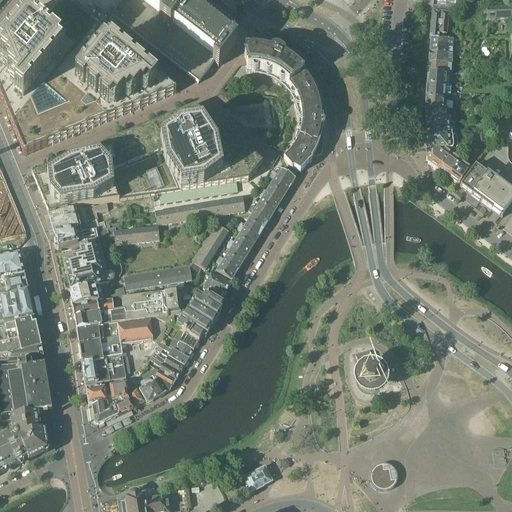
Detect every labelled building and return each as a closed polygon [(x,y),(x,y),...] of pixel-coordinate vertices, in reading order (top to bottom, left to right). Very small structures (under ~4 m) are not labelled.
[(0,0),(0,14),(11,0),(0,0)] [(38,0),(16,27),(0,46),(0,100),(24,158),(67,140),(70,138),(74,137),(132,113),(175,95),(119,48),(61,0),(38,0)] [(124,0),(118,8),(122,11),(115,20),(143,42),(146,44),(150,48),(159,56),(198,85),(214,65),(218,68),(237,44),(231,40),(233,37),(190,3),(187,6),(185,4),(180,0),(179,0),(124,0)] [(448,14),(448,7),(448,6),(433,7),(432,13),(448,14)] [(511,18),(511,8),(487,9),(487,19),(511,18)] [(448,14),(432,13),(429,41),(431,41),(453,43),(453,37),(445,37),(445,36),(446,36),(447,25),(454,25),(454,21),(448,21),(448,14)] [(431,41),(430,54),(452,55),(453,43),(431,41)] [(303,74),(297,68),(291,63),(283,59),(281,57),(280,55),(276,54),(275,54),(272,54),(271,57),(261,54),(263,52),(253,51),(245,51),(246,58),(244,59),(246,65),(247,72),(251,72),(255,75),(260,76),(267,78),(276,82),(280,85),(286,90),(290,96),(292,98),(293,101),(294,104),(295,107),(296,109),(297,112),(298,119),(298,125),(297,130),(295,137),(292,144),(290,148),(286,153),(286,158),(283,160),(292,171),(293,170),(300,174),(303,171),(308,165),(310,164),(311,162),(311,160),(313,158),(315,158),(317,158),(319,157),(321,156),(322,154),(323,151),(322,131),(322,130),(323,128),(323,126),(322,124),(322,116),(321,108),(319,100),(316,92),(316,90),(315,88),(313,87),(309,80),(303,74)] [(452,55),(430,54),(429,54),(429,62),(429,64),(452,66),(453,55),(452,55)] [(451,76),(452,66),(429,64),(429,66),(428,66),(427,75),(446,76),(451,76)] [(446,76),(427,75),(427,86),(445,87),(446,76)] [(445,87),(427,86),(426,100),(452,103),(454,103),(454,100),(452,100),(453,97),(450,97),(451,88),(445,87)] [(426,100),(425,111),(452,111),(452,103),(426,100)] [(193,109),(31,176),(48,216),(55,214),(66,211),(77,208),(153,197),(159,196),(236,184),(247,182),(260,165),(254,160),(248,156),(193,109)] [(452,111),(425,111),(426,124),(453,124),(452,111)] [(454,137),(453,124),(426,124),(427,137),(454,137)] [(492,146),(490,133),(483,134),(479,135),(481,144),(487,143),(488,146),(492,146)] [(454,137),(427,137),(426,138),(425,140),(424,140),(425,145),(427,147),(427,148),(428,152),(449,152),(455,152),(457,148),(456,141),(454,137)] [(449,152),(428,152),(428,163),(433,166),(433,168),(436,170),(438,170),(439,171),(452,154),(449,152)] [(452,154),(439,171),(443,173),(443,175),(446,177),(448,177),(449,178),(461,161),(452,154)] [(461,161),(449,178),(452,181),(453,183),(456,185),(458,185),(459,185),(471,168),(461,161)] [(511,202),(511,194),(495,182),(492,179),(487,176),(488,176),(475,167),(460,188),(472,197),(473,197),(472,196),(474,194),(482,200),(480,202),(479,202),(500,217),(502,215),(503,215),(511,202)] [(271,177),(289,189),(295,180),(279,171),(276,176),(273,174),(271,177)] [(272,182),(269,188),(284,197),(289,189),(271,177),(269,180),(272,182)] [(238,194),(236,184),(159,196),(160,206),(238,194)] [(284,197),(269,188),(265,193),(262,191),(260,194),(278,206),(284,197)] [(278,206),(260,194),(258,197),(261,199),(258,205),(273,214),(278,206)] [(245,214),(242,200),(235,201),(237,215),(239,215),(239,214),(244,213),(244,214),(245,214)] [(237,215),(235,201),(228,202),(230,216),(230,215),(235,215),(237,215)] [(230,216),(228,202),(220,203),(223,217),(225,217),(224,216),(229,216),(230,216)] [(223,217),(220,203),(213,204),(215,218),(216,218),(215,218),(220,217),(221,218),(223,217)] [(215,218),(213,204),(206,206),(208,220),(210,219),(215,218),(215,219),(215,218)] [(273,214),(258,205),(254,210),(251,208),(249,211),(268,223),(273,214)] [(208,220),(206,206),(199,207),(201,221),(201,220),(206,219),(206,220),(208,220)] [(90,225),(97,223),(98,223),(96,216),(108,214),(107,207),(94,209),(94,208),(86,210),(89,222),(90,225)] [(201,221),(199,207),(191,208),(193,222),(196,222),(195,221),(200,220),(200,221),(201,221)] [(90,225),(89,222),(88,222),(84,208),(74,210),(66,212),(66,211),(55,214),(48,216),(49,220),(47,221),(50,233),(53,232),(54,236),(81,233),(96,232),(97,231),(105,231),(103,223),(98,225),(97,223),(90,225)] [(193,222),(191,208),(184,209),(186,223),(187,223),(186,222),(191,222),(193,222)] [(186,223),(184,209),(177,210),(179,224),(181,224),(181,223),(186,223)] [(179,224),(177,210),(169,211),(172,226),(172,225),(177,224),(177,225),(179,224)] [(172,226),(169,211),(162,213),(164,227),(167,226),(166,226),(171,225),(171,226),(172,226)] [(268,223),(249,211),(244,220),(245,220),(262,231),(268,223)] [(164,227),(162,213),(155,214),(155,215),(156,225),(157,228),(158,228),(157,227),(162,226),(162,227),(164,227)] [(262,231),(245,220),(243,223),(245,225),(244,227),(240,225),(238,228),(257,240),(262,231)] [(228,234),(216,227),(216,226),(216,227),(214,231),(213,231),(212,233),(224,240),(228,234)] [(129,246),(137,245),(135,231),(135,227),(134,227),(127,228),(128,232),(129,246)] [(257,240),(238,228),(237,231),(240,233),(237,239),(252,248),(257,240)] [(113,234),(116,234),(115,229),(112,230),(112,229),(110,230),(105,231),(97,231),(100,241),(105,239),(108,238),(108,241),(114,241),(113,234)] [(158,231),(158,229),(154,229),(150,230),(152,244),(154,244),(153,243),(159,243),(158,231)] [(152,244),(150,230),(143,231),(144,245),(144,244),(149,244),(152,244)] [(144,245),(143,231),(135,231),(137,245),(137,246),(139,245),(144,244),(144,245)] [(98,242),(96,232),(81,233),(54,236),(54,237),(55,242),(53,244),(54,247),(55,250),(57,251),(60,251),(83,245),(98,242)] [(129,246),(128,232),(121,233),(122,247),(124,247),(124,246),(129,246),(129,247),(130,246),(129,246)] [(122,247),(121,233),(116,234),(113,234),(114,241),(115,247),(115,248),(115,247),(120,247),(120,248),(122,247)] [(224,240),(212,233),(211,235),(212,235),(209,239),(208,239),(220,247),(224,240)] [(220,247),(208,239),(209,240),(206,244),(205,244),(204,245),(217,253),(220,247)] [(252,248),(237,239),(233,244),(230,242),(228,245),(246,257),(252,248)] [(109,272),(108,272),(108,271),(106,271),(104,261),(105,261),(104,261),(103,257),(102,252),(101,249),(100,245),(94,247),(79,250),(80,253),(79,253),(62,257),(67,282),(64,286),(65,290),(70,292),(70,293),(99,286),(111,283),(110,282),(111,282),(112,282),(113,281),(114,280),(114,279),(115,279),(115,278),(115,277),(115,276),(114,275),(114,274),(113,274),(113,273),(112,273),(111,272),(110,272),(109,272)] [(217,253),(204,245),(203,247),(204,247),(201,252),(201,251),(201,252),(213,259),(217,253)] [(229,250),(226,256),(241,266),(246,257),(228,245),(226,248),(229,250)] [(213,259),(201,252),(200,252),(201,252),(198,257),(198,256),(197,258),(209,265),(213,259)] [(0,280),(23,276),(19,256),(0,258),(0,280)] [(219,259),(217,262),(236,274),(241,266),(226,256),(223,261),(219,259)] [(209,265),(197,258),(196,260),(193,264),(193,265),(200,269),(205,272),(207,269),(209,265)] [(236,274),(217,262),(215,265),(219,267),(215,273),(228,282),(230,283),(236,274)] [(196,286),(200,269),(193,265),(193,266),(193,265),(191,268),(190,270),(191,283),(192,286),(196,286)] [(191,283),(190,270),(189,269),(184,270),(182,270),(184,284),(191,283)] [(184,284),(182,270),(180,270),(180,271),(175,272),(175,271),(177,285),(184,284)] [(177,285),(175,271),(174,271),(174,272),(169,273),(169,272),(167,272),(170,286),(177,285)] [(170,286),(167,272),(165,273),(160,274),(160,273),(162,288),(170,286)] [(162,288),(160,273),(160,274),(155,275),(155,274),(153,275),(155,289),(162,288)] [(224,297),(231,283),(230,283),(228,282),(211,274),(202,291),(220,299),(219,299),(221,300),(223,299),(224,298),(224,297)] [(155,289),(153,275),(151,275),(146,276),(148,290),(155,289)] [(27,291),(23,276),(0,280),(0,296),(7,296),(27,291)] [(148,290),(146,276),(145,276),(140,277),(138,277),(141,291),(148,290)] [(141,291),(138,277),(136,277),(136,278),(131,279),(131,278),(133,292),(141,291)] [(133,292),(131,278),(131,279),(124,280),(124,279),(123,279),(124,281),(121,281),(121,282),(121,284),(124,284),(125,293),(133,292)] [(103,303),(99,286),(70,293),(70,294),(72,303),(70,304),(71,308),(103,303)] [(123,311),(114,312),(84,317),(74,319),(76,332),(117,325),(149,320),(155,319),(169,327),(172,328),(174,329),(182,318),(180,317),(178,297),(190,295),(188,287),(185,288),(178,289),(177,289),(177,292),(164,294),(163,294),(156,295),(134,298),(127,299),(124,300),(121,300),(123,311)] [(123,289),(113,292),(116,301),(121,300),(124,300),(126,299),(123,289)] [(0,326),(34,320),(27,291),(7,296),(0,296),(0,326)] [(182,318),(174,329),(184,335),(194,341),(194,340),(196,337),(200,339),(203,335),(204,336),(209,328),(210,329),(220,312),(219,311),(222,306),(214,302),(210,299),(209,300),(204,298),(203,301),(198,298),(189,314),(187,313),(184,319),(182,318)] [(112,301),(103,303),(71,308),(74,319),(84,317),(114,312),(112,301)] [(166,333),(169,327),(155,319),(149,320),(153,343),(153,344),(158,347),(166,333)] [(34,320),(0,326),(0,344),(29,337),(29,336),(38,334),(36,325),(35,325),(34,320)] [(153,343),(149,320),(117,325),(120,341),(120,347),(153,343)] [(120,341),(117,325),(76,332),(78,347),(120,341)] [(194,341),(184,335),(182,339),(177,336),(176,336),(170,332),(169,334),(167,337),(173,340),(193,352),(199,343),(194,340),(194,341)] [(0,344),(0,356),(41,350),(41,349),(38,334),(29,336),(29,337),(0,344)] [(173,340),(171,345),(176,348),(174,352),(188,361),(193,352),(173,340)] [(121,352),(120,347),(120,341),(78,347),(81,364),(111,358),(112,361),(122,359),(121,356),(121,352)] [(174,352),(165,347),(160,345),(156,351),(160,354),(162,350),(163,350),(169,354),(167,358),(184,368),(188,361),(174,352)] [(0,356),(0,362),(38,360),(43,359),(41,350),(0,356)] [(382,375),(380,371),(379,372),(374,369),(374,368),(372,360),(370,352),(355,357),(358,366),(360,372),(360,373),(361,373),(359,378),(358,378),(358,379),(358,383),(360,387),(361,389),(364,391),(367,392),(369,393),(372,393),(374,392),(376,391),(379,390),(381,387),(382,385),(383,382),(383,380),(383,378),(382,375)] [(153,355),(151,358),(179,375),(184,368),(167,358),(165,362),(157,357),(153,355)] [(111,358),(81,364),(85,387),(98,385),(98,384),(126,380),(125,376),(122,359),(112,361),(111,358)] [(127,358),(122,359),(125,376),(130,375),(127,358)] [(179,375),(151,358),(149,362),(161,369),(159,372),(175,382),(179,375)] [(42,367),(42,363),(31,364),(31,363),(0,365),(0,422),(10,422),(9,418),(38,414),(51,412),(44,367),(42,367)] [(169,393),(175,382),(159,372),(156,377),(150,373),(139,377),(135,384),(134,384),(135,385),(139,383),(144,381),(152,377),(163,394),(164,393),(168,393),(169,393)] [(152,377),(144,381),(155,401),(164,395),(163,394),(152,377)] [(155,401),(144,381),(139,383),(142,387),(142,389),(138,391),(145,403),(147,405),(155,401)] [(135,385),(134,384),(129,385),(131,390),(134,388),(135,390),(128,393),(126,385),(124,385),(126,394),(125,395),(133,410),(145,403),(138,391),(137,389),(135,385)] [(126,394),(124,385),(109,388),(111,404),(112,408),(116,418),(133,411),(133,410),(125,395),(126,394)] [(111,404),(109,388),(86,391),(88,407),(111,404)] [(112,408),(111,404),(88,407),(91,424),(97,427),(99,427),(104,424),(110,421),(116,418),(112,408)] [(0,472),(27,459),(28,462),(43,455),(44,455),(43,453),(44,449),(46,450),(44,432),(41,433),(40,429),(38,414),(9,418),(10,422),(12,435),(0,440),(0,472)] [(504,451),(492,453),(494,466),(506,464),(504,451)] [(376,491),(379,493),(382,493),(384,493),(387,493),(389,492),(392,490),(394,488),(395,486),(396,484),(397,482),(397,479),(397,476),(396,474),(395,472),(393,469),(389,467),(386,466),(383,466),(381,466),(378,466),(376,468),(374,469),(372,471),(371,473),(370,476),(369,478),(369,481),(370,483),(371,486),(373,488),(374,490),(376,491)] [(261,488),(271,482),(263,469),(243,480),(245,483),(247,488),(251,494),(261,488)] [(169,511),(170,511),(169,502),(168,502),(167,498),(143,501),(142,497),(139,498),(139,497),(139,496),(138,495),(137,494),(136,493),(135,493),(134,493),(133,493),(132,494),(131,494),(131,495),(130,495),(129,496),(129,497),(129,498),(129,499),(117,501),(118,511),(169,511)]
